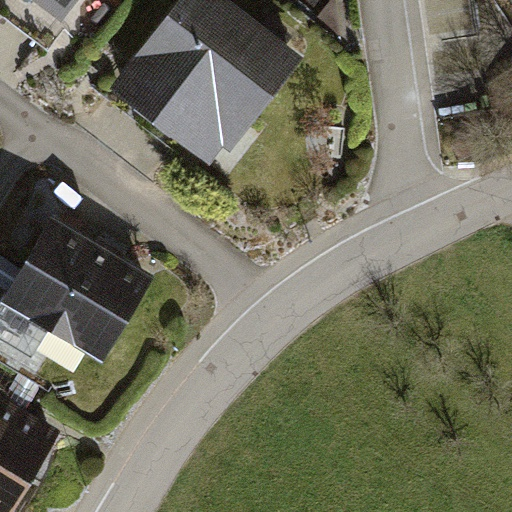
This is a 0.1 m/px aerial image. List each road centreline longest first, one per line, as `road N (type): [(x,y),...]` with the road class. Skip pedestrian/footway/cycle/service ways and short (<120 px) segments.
road 1 (residential): [(123,511),(200,397),(253,340),(286,310),(407,237)]
road 2 (residential): [(407,237),(386,0)]
